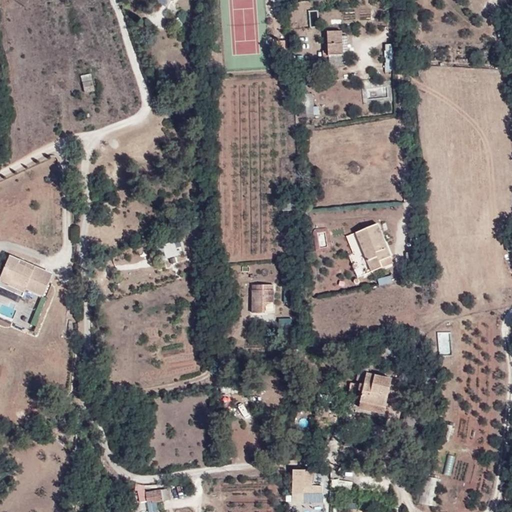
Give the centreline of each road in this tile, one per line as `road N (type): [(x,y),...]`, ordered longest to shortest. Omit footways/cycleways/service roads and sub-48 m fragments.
road 1 (track): [(94,134),(80,243),(86,407),(109,460),(129,476),(156,478),(273,463),(316,467),(395,481),(415,511)]
road 2 (track): [(115,0),(147,110),(0,175)]
road 3 (track): [(392,0),(407,141),(400,249)]
road 4 (track): [(86,398),(206,375),(223,347)]
road 5 (track): [(64,145),(69,258),(54,260)]
road 6 (track): [(490,511),(501,491),(511,390)]
